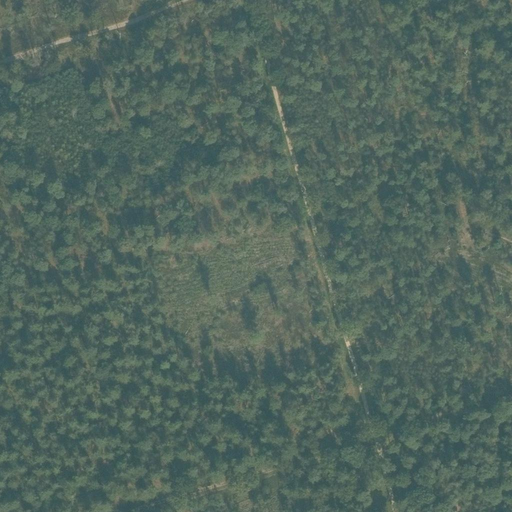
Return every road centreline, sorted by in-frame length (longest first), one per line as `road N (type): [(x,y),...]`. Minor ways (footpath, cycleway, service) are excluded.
road 1 (track): [(254,0),(391,511)]
road 2 (track): [(196,0),(0,57)]
